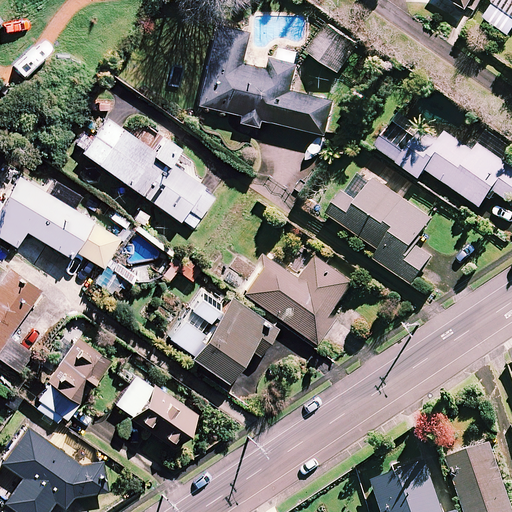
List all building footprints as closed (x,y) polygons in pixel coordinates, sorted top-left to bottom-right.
[(433,0),(431,4),(460,22),(468,9),(469,10),(475,0),(433,0)] [(511,34),(511,0),(497,0),(484,19),(510,37),(511,34)] [(362,46),(328,24),(308,54),(342,77),(362,46)] [(246,38),(215,31),(197,106),(241,117),(239,124),(257,128),(258,121),(328,138),(337,104),(294,94),(300,68),(273,61),(271,72),(240,64),(246,38)] [(484,210),(491,200),(494,202),(499,195),(511,203),(511,167),(474,141),(468,148),(449,135),(442,144),(401,115),(377,150),(423,180),(428,172),(484,210)] [(74,149),(177,222),(179,219),(191,228),(214,196),(169,165),(180,149),(164,138),(153,153),(105,119),(96,131),(90,127),(74,149)] [(415,287),(422,278),(439,291),(447,280),(429,268),(436,259),(417,246),(435,221),(365,171),(332,216),(384,254),(379,261),(415,287)] [(93,221),(17,177),(0,207),(0,238),(15,248),(24,232),(70,259),(93,221)] [(119,239),(93,225),(77,254),(102,268),(119,239)] [(224,256),(214,249),(201,270),(210,276),(224,256)] [(169,283),(177,272),(190,281),(197,271),(175,256),(168,266),(160,277),(169,283)] [(303,280),(268,256),(242,293),(314,345),(356,285),(319,258),(303,280)] [(132,277),(114,261),(96,282),(114,297),(132,277)] [(0,284),(0,360),(17,372),(30,354),(6,338),(37,293),(8,273),(0,284)] [(224,303),(203,289),(168,339),(191,355),(188,358),(224,383),(247,350),(257,356),(275,330),(228,298),(224,303)] [(60,417),(65,421),(106,360),(76,339),(30,405),(56,423),(60,417)] [(196,414),(133,376),(115,406),(131,416),(129,420),(175,448),(196,414)] [(49,444),(25,427),(0,462),(0,464),(20,478),(2,504),(13,511),(45,511),(53,502),(63,509),(71,498),(104,492),(104,460),(60,429),(49,444)] [(511,511),(491,448),(449,461),(465,511),(511,511)] [(454,511),(437,463),(374,487),(383,511),(454,511)] [(108,493),(87,505),(90,511),(113,511),(118,509),(108,493)]
